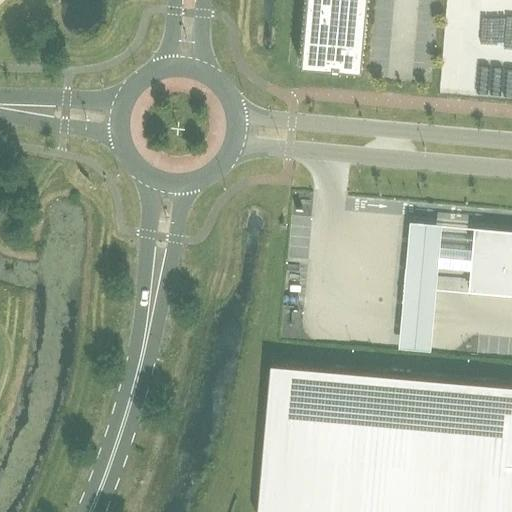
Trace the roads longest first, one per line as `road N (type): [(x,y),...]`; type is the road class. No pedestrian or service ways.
road 1 (primary): [(97,511),(143,364),(171,185)]
road 2 (unclassified): [(233,146),(511,170)]
road 3 (unclassified): [(511,139),(235,118)]
road 4 (tertiary): [(120,121),(0,108)]
